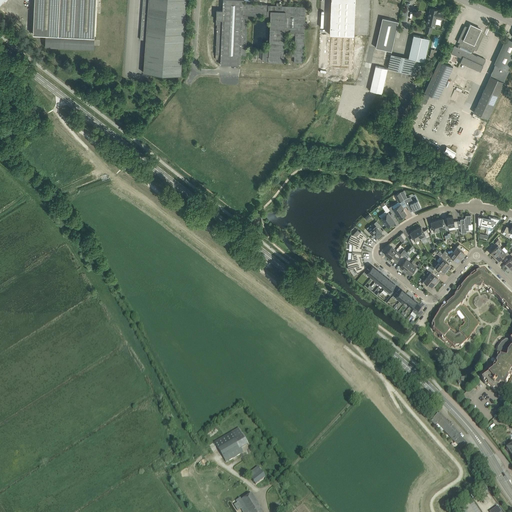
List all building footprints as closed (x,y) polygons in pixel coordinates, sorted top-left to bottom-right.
[(34,0),(33,34),(46,35),(45,47),(94,49),(96,0),(34,0)] [(142,0),(140,39),(146,40),(143,72),(181,75),(186,0),(142,0)] [(269,51),(263,50),(257,50),(256,61),(262,61),(262,60),(269,61),(284,62),(284,55),(294,56),(294,62),(303,63),(303,62),(306,5),(305,7),(282,6),(277,6),(277,5),(271,5),(271,11),(267,11),(267,4),(243,3),(243,0),(223,0),(223,10),(217,10),(217,14),(216,14),(216,24),(217,24),(216,54),(221,54),(220,64),(221,64),(240,65),(241,65),(241,55),(246,55),(248,15),(271,16),(269,47),(267,47),(267,49),(269,50),(269,51)] [(331,0),(328,67),(353,68),(355,0),(331,0)] [(431,8),(427,23),(434,24),(436,17),(442,19),(444,11),(438,10),(438,9),(431,8)] [(392,51),(398,21),(382,18),(376,47),(392,51)] [(476,50),(483,35),(479,33),(481,29),(470,24),(468,28),(464,26),(457,41),(461,43),(459,47),(454,45),(451,53),(462,58),(460,61),(481,71),(486,59),(471,53),(472,48),(476,50)] [(417,75),(420,60),(424,61),(430,38),(414,35),(409,57),(391,53),(388,68),(417,75)] [(511,39),(506,37),(494,63),(496,64),(491,75),(504,81),(509,69),(508,69),(511,59),(511,39)] [(424,93),(439,99),(452,66),(438,60),(424,93)] [(382,93),(388,68),(375,65),(370,90),(382,93)] [(474,112),(488,118),(504,82),(490,75),(474,112)] [(443,151),(452,156),(455,151),(446,145),(443,151)] [(410,212),(421,206),(417,199),(410,202),(408,197),(404,199),(410,212)] [(393,208),(399,218),(406,214),(403,209),(404,208),(401,204),(393,208)] [(381,218),(388,227),(394,222),(388,213),(381,218)] [(460,219),(461,233),(467,232),(467,230),(469,230),(469,224),(471,224),(471,214),(465,215),(466,217),(464,217),(464,218),(460,219)] [(449,226),(454,225),(455,227),(458,227),(457,221),(454,221),(453,216),(447,217),(448,222),(449,226)] [(493,219),(478,216),(478,225),(493,228),(501,219),(493,217),(493,219)] [(443,218),(437,220),(440,228),(439,229),(440,230),(446,228),(446,229),(449,228),(449,226),(448,222),(444,223),(443,218)] [(433,227),(430,228),(432,234),(435,233),(434,230),(439,229),(440,228),(437,220),(431,222),(433,227)] [(369,231),(376,238),(376,237),(377,238),(379,236),(379,235),(382,232),(379,228),(381,226),(376,221),(371,226),(373,228),(369,231)] [(511,232),(511,224),(510,228),(506,226),(503,232),(510,234),(511,232)] [(420,237),(422,240),(430,236),(426,229),(423,231),(421,226),(415,229),(420,237)] [(410,238),(413,244),(416,242),(415,240),(420,237),(415,229),(410,232),(413,237),(410,238)] [(349,238),(362,244),(364,240),(366,240),(368,238),(361,231),(356,236),(351,233),(349,238)] [(362,244),(349,238),(347,242),(352,244),(352,251),(362,251),(362,248),(361,247),(362,244)] [(496,254),(502,248),(498,245),(501,241),(498,239),(494,244),(496,246),(495,247),(491,252),(495,256),(496,254)] [(382,250),(385,253),(390,257),(396,250),(389,244),(382,250)] [(460,256),(462,257),(465,253),(460,249),(459,248),(462,245),(459,244),(454,251),(460,256)] [(502,248),(496,254),(495,256),(498,259),(503,255),(504,255),(506,257),(508,255),(509,254),(507,251),(506,252),(502,248)] [(395,261),(398,263),(404,256),(396,250),(390,257),(395,262),(395,261)] [(462,257),(460,256),(454,251),(450,255),(447,252),(445,255),(447,257),(450,259),(452,257),(453,257),(458,261),(462,257)] [(362,256),(362,253),(352,252),(351,258),(346,260),(347,264),(362,261),(360,257),(362,256)] [(439,262),(447,269),(450,265),(446,260),(445,259),(447,257),(445,255),(443,257),(439,262)] [(400,266),(405,270),(411,262),(404,256),(398,263),(400,265),(400,266)] [(362,261),(347,264),(349,269),(354,268),(357,273),(366,267),(364,264),(363,265),(362,261)] [(410,273),(413,275),(419,268),(411,262),(405,270),(410,274),(410,273)] [(444,272),(447,269),(439,262),(433,269),(435,271),(437,268),(438,269),(444,272)] [(428,276),(434,281),(435,283),(439,279),(434,274),(433,273),(435,271),(433,269),(427,264),(425,267),(431,272),(428,276)] [(367,273),(371,276),(377,269),(373,266),(369,270),(367,268),(363,273),(365,275),(367,273)] [(382,273),(377,269),(371,276),(376,280),(382,273)] [(511,298),(509,296),(510,295),(509,294),(508,293),(507,293),(502,288),(502,287),(501,286),(500,285),(499,286),(493,281),(492,280),(491,279),(490,279),(489,278),(487,276),(484,271),(481,270),(476,273),(475,272),(472,274),(470,276),(470,277),(465,282),(461,288),(459,288),(458,290),(456,293),(457,294),(454,299),(452,300),(444,307),(442,305),(439,307),(436,311),(438,313),(436,316),(436,317),(432,325),(432,329),(435,332),(433,334),(434,336),(438,339),(439,338),(445,343),(445,344),(449,347),(451,348),(452,346),(455,348),(459,348),(467,341),(468,341),(470,338),(470,337),(479,324),(465,306),(463,307),(462,305),(463,303),(464,303),(465,302),(466,300),(465,300),(469,294),(470,294),(471,293),(472,292),(471,291),(473,289),(474,288),(478,289),(480,289),(481,288),(482,286),(487,290),(487,291),(489,293),(492,295),(493,294),(497,298),(501,303),(501,304),(503,306),(505,308),(506,308),(511,313),(511,314),(511,338),(510,340),(509,339),(505,340),(501,343),(497,348),(496,352),(497,356),(498,357),(497,361),(495,366),(491,371),(488,374),(482,378),(481,376),(480,376),(485,383),(485,384),(495,391),(495,392),(501,394),(504,387),(505,387),(506,385),(506,384),(505,384),(510,375),(511,371),(511,298)] [(382,273),(376,280),(380,284),(386,277),(382,273)] [(435,283),(434,281),(428,276),(422,283),(424,285),(425,283),(432,286),(435,283)] [(390,280),(386,277),(380,284),(385,287),(390,280)] [(395,284),(390,280),(385,287),(389,291),(388,293),(390,295),(394,290),(392,288),(395,284)] [(398,293),(396,291),(392,296),(394,298),(396,296),(400,300),(406,293),(402,289),(398,293)] [(411,297),(406,293),(400,300),(405,304),(411,297)] [(415,300),(411,297),(405,304),(409,307),(415,300)] [(419,304),(415,300),(409,307),(414,311),(419,304)] [(419,304),(414,311),(418,315),(417,316),(419,318),(423,314),(421,312),(424,308),(419,304)] [(461,449),(466,443),(438,413),(433,419),(431,421),(436,426),(438,424),(461,449)] [(231,432),(214,442),(226,462),(243,452),(231,432)] [(248,474),(256,484),(265,477),(258,467),(248,474)] [(240,498),(236,501),(237,503),(242,511),(262,511),(252,493),(241,500),(240,498)]
